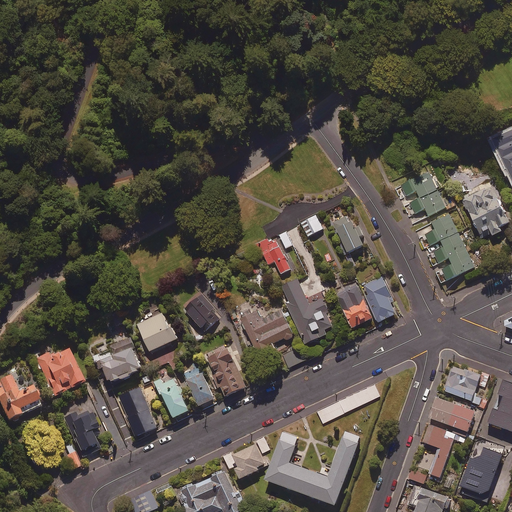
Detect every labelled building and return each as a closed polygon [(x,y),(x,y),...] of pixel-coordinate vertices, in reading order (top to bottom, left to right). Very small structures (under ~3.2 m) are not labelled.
[(421,198),(438,190),(429,172),(402,184),(407,195),(417,191),(421,198)] [(510,223),(492,181),(480,186),(482,190),(464,198),(481,238),(492,233),(493,236),(503,232),(501,227),(510,223)] [(438,190),(421,198),(411,203),(416,213),(426,208),(429,215),(446,207),(438,190)] [(441,240),(458,232),(449,213),(432,220),(437,230),(427,234),(432,245),(441,240)] [(360,225),(356,227),(350,215),(334,223),(348,253),(364,245),(360,237),(365,235),(360,225)] [(324,229),(317,216),(302,224),(309,236),(324,229)] [(293,245),(287,232),(279,235),(286,249),(293,245)] [(450,258),(467,250),(458,232),(441,240),(445,247),(435,252),(440,262),(450,258)] [(291,269),(275,237),(257,246),(261,256),(264,254),(269,264),(276,261),(282,274),(291,269)] [(467,250),(450,258),(453,265),(444,269),(449,280),(475,267),(467,250)] [(365,286),(369,295),(366,296),(378,322),(397,314),(392,302),(394,301),(384,277),(365,286)] [(310,306),(298,280),(283,286),(291,304),(289,305),(306,344),(327,334),(325,330),(333,326),(327,312),(329,311),(324,299),(310,306)] [(356,282),(335,292),(353,328),(373,318),(356,282)] [(187,308),(197,320),(194,322),(197,326),(200,324),(206,331),(221,318),(202,295),(187,308)] [(294,337),(279,304),(266,310),(265,308),(242,319),(259,355),(275,348),(273,344),(286,338),(287,340),(294,337)] [(170,325),(165,313),(140,324),(152,350),(180,338),(173,323),(170,325)] [(124,378),(125,380),(133,376),(132,373),(144,369),(131,337),(112,344),(115,350),(102,355),(112,381),(115,380),(115,381),(124,378)] [(248,386),(228,344),(209,353),(211,357),(209,358),(216,374),(214,374),(220,386),(222,385),(227,395),(248,386)] [(305,360),(299,347),(280,356),(287,369),(305,360)] [(40,369),(42,368),(55,396),(86,381),(70,349),(53,357),(51,352),(40,357),(37,353),(33,355),(40,369)] [(202,405),(217,398),(199,361),(193,364),(195,368),(186,373),(202,405)] [(445,391),(473,401),(473,402),(478,404),(477,407),(484,410),(488,399),(475,394),(478,385),(486,388),(491,374),(483,371),(481,377),(454,367),(445,391)] [(22,393),(12,374),(0,379),(0,404),(8,421),(42,404),(34,387),(22,393)] [(489,423),(511,431),(511,379),(506,377),(489,423)] [(165,396),(177,420),(192,413),(177,381),(165,387),(162,382),(156,385),(162,397),(165,396)] [(381,396),(376,384),(319,412),(324,423),(381,396)] [(158,427),(141,388),(121,397),(138,435),(158,427)] [(476,412),(438,398),(431,418),(469,432),(476,412)] [(103,433),(92,409),(79,415),(77,412),(65,418),(83,458),(101,449),(95,437),(103,433)] [(424,442),(439,448),(430,474),(441,478),(455,439),(464,442),(465,438),(430,425),(424,442)] [(301,437),(286,432),(269,479),(339,505),(364,436),(348,431),(331,476),(292,462),(301,437)] [(230,469),(236,466),(242,478),(269,465),(263,453),(271,449),(265,437),(257,441),(259,444),(234,455),(233,452),(224,456),(230,469)] [(503,454),(484,448),(480,459),(471,456),(459,493),(488,502),(503,454)] [(75,451),(66,456),(74,471),(83,466),(75,451)] [(215,474),(215,475),(180,492),(189,511),(220,511),(225,510),(226,511),(238,511),(247,508),(239,491),(237,492),(225,469),(215,474)] [(427,476),(412,470),(409,478),(425,484),(427,476)] [(454,479),(447,476),(444,487),(451,489),(454,479)] [(444,511),(446,508),(449,509),(452,499),(414,485),(408,503),(420,507),(417,511),(444,511)] [(148,511),(160,507),(152,490),(130,500),(135,511),(139,511),(143,510),(143,511),(148,511)]
